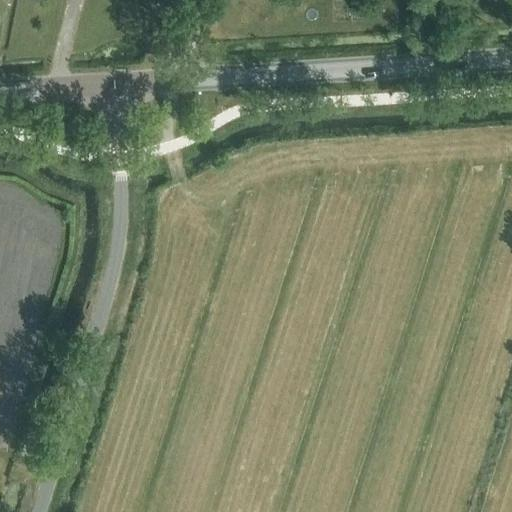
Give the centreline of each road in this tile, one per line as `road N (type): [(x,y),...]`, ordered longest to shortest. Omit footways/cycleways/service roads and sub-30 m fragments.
road 1 (unclassified): [(38,511),(119,252),(120,83)]
road 2 (secondary): [(511,60),(120,83)]
road 3 (secondary): [(120,83),(0,90)]
